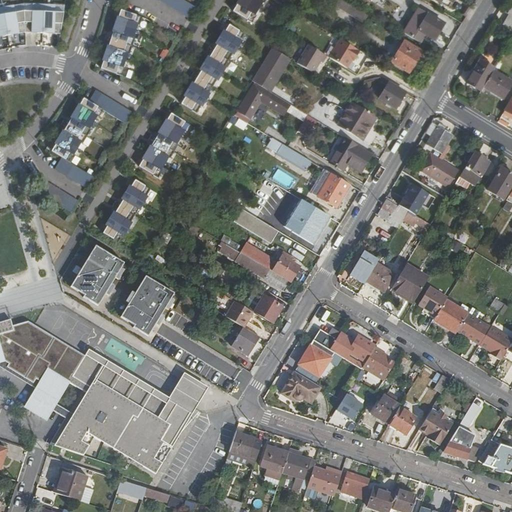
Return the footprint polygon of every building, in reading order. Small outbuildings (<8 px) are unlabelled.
[(194,6),(184,0),(158,0),(187,18),(194,6)] [(233,11),(253,23),(258,16),(256,15),(263,2),(265,3),(266,0),(236,0),(235,2),(237,3),(233,11)] [(0,32),(1,36),(8,34),(14,34),(13,30),(18,29),(18,33),(25,32),(32,32),(32,28),(36,28),(37,32),(43,32),(49,33),(49,29),(54,29),(53,33),(61,34),(64,13),(55,12),(56,4),(33,2),(33,10),(24,9),(15,10),(14,3),(0,5),(0,32)] [(342,10),(364,22),(368,16),(346,3),(342,10)] [(103,61),(101,69),(122,76),(125,68),(123,68),(128,53),(130,54),(134,40),(132,39),(137,25),(139,25),(142,17),(120,10),(118,18),(116,18),(111,32),(113,32),(108,47),(106,46),(101,60),(103,61)] [(429,13),(418,30),(434,39),(444,23),(429,13)] [(243,33),(228,23),(188,90),(180,103),(195,112),(200,105),(201,106),(209,93),(207,92),(215,79),(217,80),(224,67),(223,66),(231,53),(232,53),(240,40),(239,40),(243,33)] [(341,39),(330,58),(346,68),(351,59),(352,57),(355,58),(360,51),(341,39)] [(406,42),(393,63),(408,72),(422,51),(406,42)] [(308,45),(297,63),(313,73),(320,62),(322,63),(326,56),(308,45)] [(230,59),(238,62),(243,53),(235,49),(230,59)] [(480,60),(466,83),(481,92),(484,87),(494,71),(495,69),(480,60)] [(227,61),(224,70),(231,73),(235,64),(227,61)] [(261,66),(252,81),(265,89),(274,73),(261,66)] [(511,82),(494,71),(484,87),(503,99),(511,84),(511,82)] [(371,94),(396,109),(406,93),(382,78),(371,94)] [(254,86),(238,113),(250,120),(261,101),(266,93),(265,93),(254,86)] [(130,111),(95,90),(88,102),(104,111),(123,122),(130,111)] [(266,93),(261,101),(273,108),(279,97),(267,90),(265,93),(266,93)] [(214,102),(218,95),(210,91),(207,98),(214,102)] [(511,96),(501,113),(511,119),(511,96)] [(279,97),(273,108),(285,116),(292,105),(279,97)] [(98,120),(104,111),(88,102),(83,99),(79,105),(77,105),(70,117),(71,118),(64,132),(62,130),(54,143),(56,144),(52,151),(62,157),(72,164),(76,156),(74,155),(82,143),(84,144),(91,132),(89,131),(97,119),(98,120)] [(329,121),(339,126),(362,140),(376,118),(352,104),(348,101),(344,109),(338,105),(333,104),(330,106),(326,113),(329,121)] [(172,112),(168,119),(167,119),(159,132),(160,132),(152,145),(151,145),(143,158),(144,159),(140,166),(160,177),(164,170),(162,169),(170,156),(171,157),(180,143),(178,142),(185,130),(187,131),(191,124),(172,112)] [(237,119),(234,126),(244,129),(246,122),(237,119)] [(435,128),(424,145),(439,155),(450,137),(435,128)] [(347,138),(331,163),(343,171),(348,163),(350,159),(364,168),(373,153),(347,138)] [(278,153),(291,161),(290,162),(305,170),(310,161),(282,145),(278,153)] [(429,154),(420,169),(430,175),(439,160),(429,154)] [(466,166),(455,184),(470,194),(487,167),(481,163),(484,160),(484,159),(475,154),(467,167),(466,166)] [(72,164),(62,157),(54,169),(84,187),(91,176),(72,164)] [(348,163),(362,171),(364,168),(350,159),(348,163)] [(439,160),(430,175),(448,186),(458,171),(439,160)] [(511,175),(501,169),(488,191),(503,201),(511,186),(511,175)] [(275,178),(290,187),(294,179),(279,170),(275,178)] [(319,197),(335,207),(349,184),(332,174),(319,197)] [(150,187),(134,178),(102,232),(117,241),(122,234),(123,234),(130,222),(129,221),(137,208),(138,208),(147,195),(145,194),(150,187)] [(47,182),(39,193),(69,212),(76,200),(47,182)] [(455,184),(451,191),(459,196),(463,190),(455,184)] [(386,198),(408,211),(410,207),(389,194),(386,198)] [(386,200),(378,214),(390,221),(398,206),(386,200)] [(408,211),(419,217),(421,213),(410,207),(408,211)] [(306,210),(293,231),(313,244),(327,222),(306,210)] [(246,211),(239,224),(261,237),(269,225),(246,211)] [(408,211),(402,221),(424,234),(431,224),(419,217),(408,211)] [(471,213),(466,221),(472,225),(477,217),(471,213)] [(387,238),(394,230),(381,220),(374,228),(387,238)] [(269,225),(261,237),(271,243),(279,231),(269,225)] [(322,230),(318,237),(322,239),(327,233),(322,230)] [(239,253),(257,263),(262,255),(244,245),(243,247),(230,239),(227,246),(239,253)] [(448,248),(457,252),(461,244),(453,240),(448,248)] [(96,244),(69,286),(97,303),(124,261),(96,244)] [(235,259),(253,270),(257,263),(239,253),(235,259)] [(282,256),(272,272),(290,283),(300,267),(282,256)] [(225,267),(209,258),(204,267),(220,276),(225,267)] [(360,260),(350,276),(363,284),(365,281),(373,268),(360,260)] [(373,268),(365,281),(383,293),(394,275),(376,263),(373,268)] [(405,265),(391,289),(413,302),(428,279),(405,265)] [(263,279),(285,292),(290,283),(272,272),(263,267),(259,273),(265,276),(263,279)] [(146,275),(120,317),(149,334),(174,293),(146,275)] [(429,286),(418,304),(436,315),(446,300),(447,297),(429,286)] [(248,305),(255,307),(260,293),(253,290),(248,305)] [(265,298),(255,314),(272,324),(282,309),(265,298)] [(494,298),(489,307),(502,315),(507,305),(494,298)] [(446,300),(436,315),(433,320),(455,333),(456,331),(467,313),(446,300)] [(235,303),(227,317),(245,328),(253,313),(235,303)] [(489,327),(467,314),(456,331),(478,344),(489,327)] [(51,409),(64,417),(65,415),(73,420),(77,414),(58,402),(71,381),(90,392),(93,387),(73,376),(86,355),(29,320),(13,324),(12,319),(0,322),(0,358),(8,363),(6,366),(32,382),(35,377),(40,380),(36,388),(25,406),(45,419),(51,409)] [(511,343),(511,340),(490,326),(489,327),(478,344),(492,352),(489,355),(501,362),(511,344),(511,343)] [(314,342),(353,365),(356,361),(348,357),(350,353),(366,362),(373,349),(374,348),(358,338),(355,344),(333,330),(329,336),(321,331),(314,342)] [(245,332),(235,347),(248,355),(257,340),(245,332)] [(309,346),(297,365),(318,377),(330,358),(309,346)] [(77,414),(73,420),(65,415),(64,417),(49,443),(83,455),(93,438),(155,475),(172,448),(160,441),(164,434),(171,438),(191,405),(184,400),(179,408),(99,360),(102,356),(90,349),(86,355),(73,376),(93,387),(90,392),(77,414)] [(363,366),(362,368),(383,381),(394,364),(386,359),(382,357),(384,355),(373,349),(366,362),(363,366)] [(181,380),(171,398),(102,356),(99,360),(179,408),(184,400),(191,405),(171,438),(164,434),(160,441),(172,448),(205,394),(181,380)] [(0,366),(36,388),(40,380),(35,377),(32,382),(6,366),(8,363),(0,358),(0,366)] [(353,365),(361,370),(362,368),(363,366),(356,361),(353,365)] [(329,362),(321,376),(326,379),(334,365),(329,362)] [(181,380),(205,394),(209,388),(186,373),(181,380)] [(295,373),(282,395),(291,400),(293,397),(296,399),(297,400),(297,401),(298,402),(299,402),(300,402),(301,402),(301,401),(302,401),(303,400),(303,399),(304,398),(303,397),(303,396),(305,396),(314,401),(322,389),(295,373)] [(442,376),(434,390),(441,394),(449,381),(442,376)] [(343,401),(339,407),(350,413),(358,400),(347,394),(343,401)] [(303,399),(313,405),(314,401),(305,396),(303,396),(303,397),(304,398),(303,399)] [(382,396),(371,416),(387,426),(388,425),(398,408),(399,406),(382,396)] [(471,424),(480,406),(469,401),(461,419),(471,424)] [(398,408),(388,425),(405,435),(416,418),(398,408)] [(431,410),(418,430),(426,435),(431,438),(429,441),(438,446),(452,424),(431,410)] [(461,421),(442,452),(474,462),(478,449),(470,446),(469,449),(465,448),(465,445),(455,442),(466,424),(461,421)] [(237,434),(230,452),(257,460),(262,444),(255,442),(256,440),(237,434)] [(511,448),(489,441),(477,463),(510,473),(511,469),(511,448)] [(268,446),(262,467),(283,473),(289,452),(268,446)] [(257,460),(230,452),(228,459),(255,467),(257,460)] [(289,452),(283,473),(290,475),(289,478),(293,479),(294,476),(304,479),(306,475),(313,477),(316,467),(318,460),(289,452)] [(313,477),(309,488),(337,496),(344,472),(336,470),(335,473),(328,471),(316,467),(313,477)] [(66,470),(58,495),(76,501),(81,502),(90,478),(66,470)] [(349,472),(343,489),(361,495),(362,489),(368,490),(371,480),(349,472)] [(130,482),(127,490),(146,496),(149,488),(130,482)] [(375,487),(368,507),(384,511),(390,511),(391,508),(396,493),(375,487)] [(396,493),(391,508),(403,511),(410,511),(413,505),(416,496),(397,490),(396,493)] [(168,505),(181,507),(182,498),(169,496),(168,505)] [(213,503),(212,509),(221,511),(222,511),(224,507),(213,503)]
